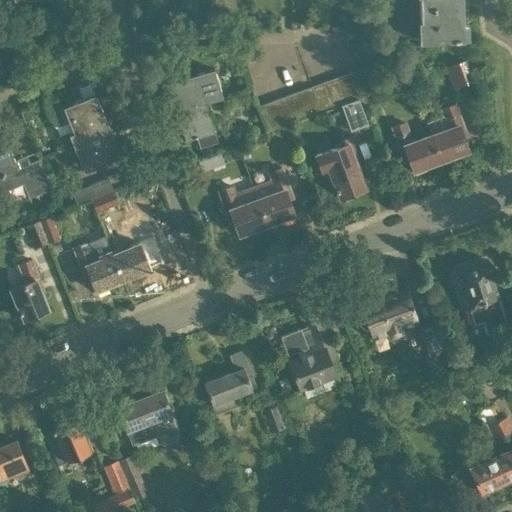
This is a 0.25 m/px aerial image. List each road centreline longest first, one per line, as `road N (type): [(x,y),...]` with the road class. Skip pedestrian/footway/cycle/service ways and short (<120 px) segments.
road 1 (residential): [(212,298),(511,184)]
road 2 (residential): [(212,298),(126,50)]
road 3 (residential): [(0,383),(212,298)]
road 4 (residential): [(0,101),(126,50)]
